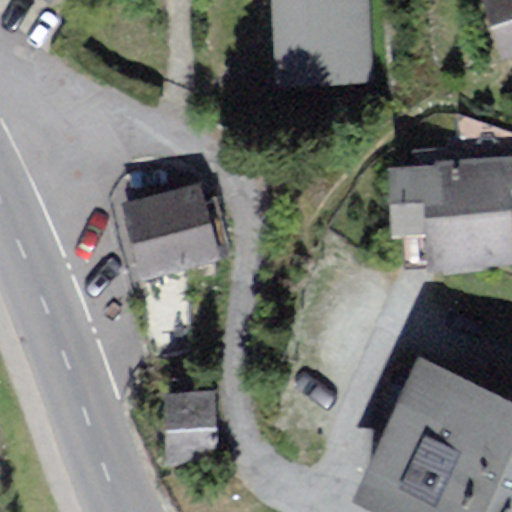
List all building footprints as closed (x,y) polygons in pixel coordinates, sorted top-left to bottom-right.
[(364,84),(361,0),(278,0),(281,87),(364,84)] [(511,0),(490,0),(511,64),(511,63),(511,0)] [(511,156),(428,158),(428,166),(391,167),(393,237),(428,236),(428,261),(511,258),(511,156)] [(198,203),(194,186),(128,201),(144,275),(224,257),(212,200),(198,203)] [(393,511),(511,511),(511,393),(423,354),(359,497),(393,511)] [(216,464),(214,390),(169,391),(171,466),(216,464)]
